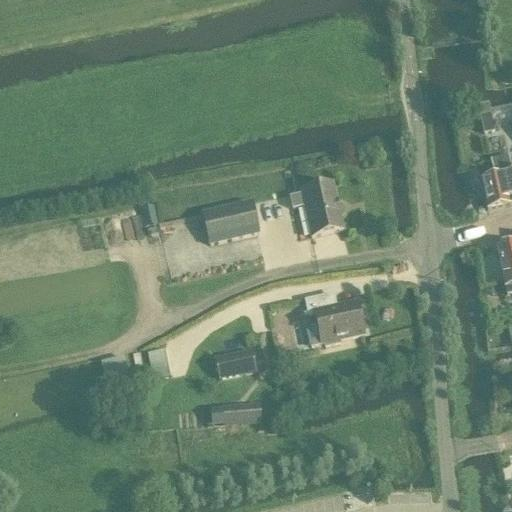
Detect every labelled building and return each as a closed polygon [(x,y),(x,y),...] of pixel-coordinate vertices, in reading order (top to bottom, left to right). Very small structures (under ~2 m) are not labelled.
[(489,107),(477,109),(477,110),(479,119),(483,137),(495,135),(491,117),(489,108),(489,107)] [(511,176),(511,177),(508,160),(499,162),(509,209),(511,208),(511,176)] [(486,214),(509,209),(499,162),(490,164),(494,181),(480,184),(486,214)] [(336,207),(332,189),(301,196),(302,199),(290,202),(293,213),(304,211),(311,242),(343,235),(339,218),(340,217),(338,206),(336,207)] [(210,250),(258,239),(251,207),(203,218),(210,250)] [(511,249),(495,253),(506,300),(511,298),(511,249)] [(308,322),(304,323),(310,352),(321,350),(324,349),(325,352),(340,349),(339,346),(364,340),(357,307),(329,313),(326,301),(305,306),(308,322)] [(153,383),(170,381),(165,353),(148,356),(153,383)] [(219,383),(254,375),(250,356),(215,364),(219,383)] [(224,430),(260,427),(258,410),(223,413),(224,430)]
